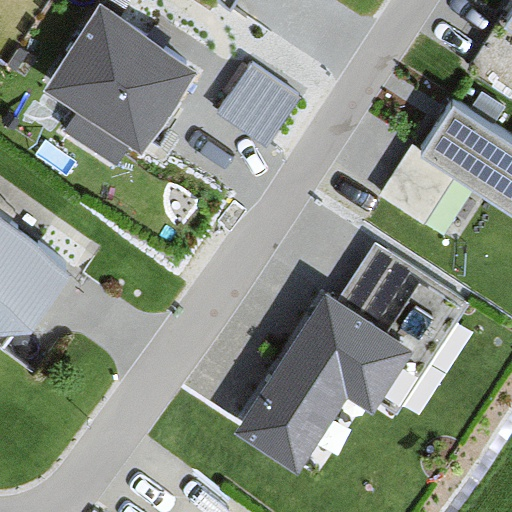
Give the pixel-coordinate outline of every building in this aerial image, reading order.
[(511,0),(504,0),(497,11),(511,20),(511,0)] [(99,7),(44,71),(131,143),(185,79),(99,7)] [(273,133),(304,83),(250,50),(219,101),(273,133)] [(511,128),(446,86),(413,138),(511,201),(511,128)] [(62,242),(0,199),(0,281),(24,298),(62,242)] [(412,324),(316,264),(225,409),(296,453),(342,379),(367,395),(412,324)]
